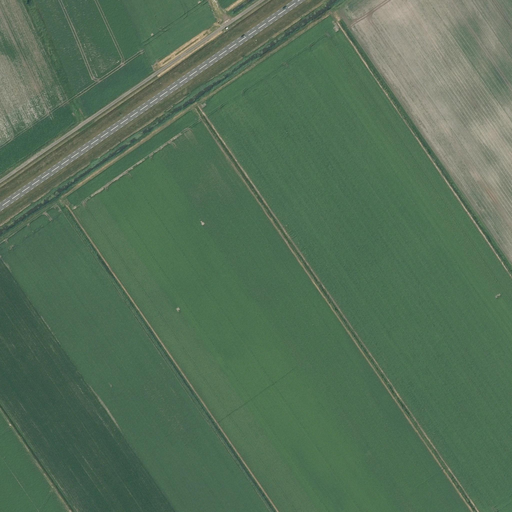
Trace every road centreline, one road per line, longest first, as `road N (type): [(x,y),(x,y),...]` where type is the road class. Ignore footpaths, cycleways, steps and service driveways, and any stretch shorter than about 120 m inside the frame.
road 1 (primary): [(0,207),(299,0)]
road 2 (unclassified): [(0,181),(262,0)]
